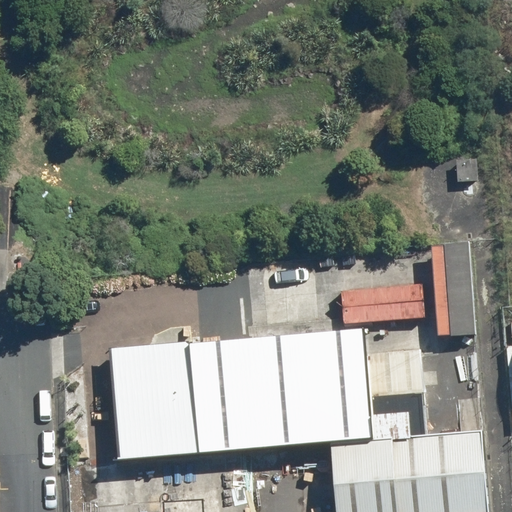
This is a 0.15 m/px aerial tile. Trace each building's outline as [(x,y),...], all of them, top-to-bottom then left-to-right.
[(419,148),(404,128),(368,157),(383,176),(419,148)] [(459,181),(478,180),(477,157),(458,158),(459,181)] [(470,245),(444,247),(452,339),(477,337),(470,245)] [(112,348),(120,457),(376,437),(368,329),(112,348)] [(490,511),(484,432),(335,443),(340,511),(490,511)]
